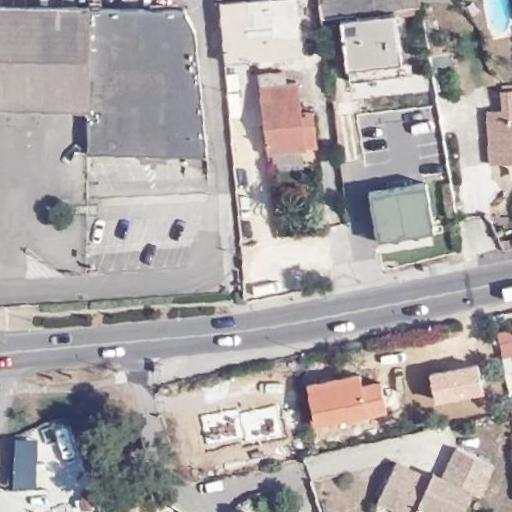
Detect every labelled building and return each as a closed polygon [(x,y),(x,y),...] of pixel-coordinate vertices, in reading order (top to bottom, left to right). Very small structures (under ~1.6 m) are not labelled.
[(218,0),(224,63),(302,54),(295,0),(218,0)] [(423,9),(421,1),(421,0),(319,0),(320,2),(322,21),(353,17),(352,22),(343,24),(349,84),(400,79),(394,20),(376,20),(375,13),(423,9)] [(194,21),(181,11),(92,10),(0,10),(0,109),(92,111),(91,156),(206,155),(194,21)] [(282,86),(280,70),(257,73),(268,155),(306,150),(304,142),(313,140),(311,119),(302,120),(297,85),(282,86)] [(501,110),(494,111),(496,160),(511,159),(511,89),(500,90),(501,110)] [(496,160),(494,111),(487,111),(488,160),(496,160)] [(427,183),(369,192),(377,244),(394,241),(393,233),(414,230),(415,235),(434,232),(427,183)] [(511,320),(500,323),(502,333),(511,331),(511,320)] [(511,331),(502,333),(505,349),(511,347),(511,331)] [(467,370),(477,410),(499,405),(489,364),(467,370)] [(363,376),(310,387),(319,417),(315,417),(318,427),(394,411),(389,384),(366,388),(363,376)] [(75,418),(49,420),(52,464),(78,462),(75,418)] [(36,488),(41,437),(17,435),(12,485),(36,488)] [(461,511),(470,491),(478,494),(492,463),(455,446),(442,476),(432,472),(430,477),(395,461),(377,500),(404,511),(461,511)]
